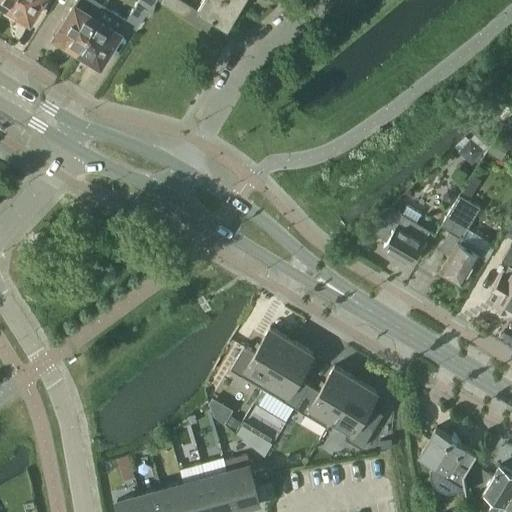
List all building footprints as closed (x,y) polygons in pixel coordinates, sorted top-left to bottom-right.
[(7,0),(2,9),(17,19),(19,15),(27,20),(39,0),(7,0)] [(73,53),(95,17),(103,5),(94,0),(73,0),(52,35),(60,40),(58,44),(73,53)] [(154,0),(136,0),(135,2),(146,9),(143,14),(147,16),(150,11),(148,10),(154,0)] [(190,6),(179,0),(171,0),(168,7),(184,17),(190,6)] [(237,6),(226,0),(201,0),(196,9),(224,27),(237,6)] [(134,28),(143,14),(146,9),(135,2),(125,19),(124,21),(134,28)] [(95,67),(124,21),(125,19),(103,5),(95,17),(73,53),(95,67)] [(480,206),(469,199),(479,181),(472,177),(462,194),(460,193),(441,224),(461,236),(441,269),(444,271),(444,274),(449,276),(452,276),(461,281),(487,238),(480,233),(480,234),(468,227),(480,206)] [(388,205),(365,225),(387,238),(383,245),(411,261),(420,246),(424,239),(429,231),(415,222),(420,214),(407,206),(402,214),(388,205)] [(494,289),(489,296),(496,300),(494,303),(510,313),(511,309),(511,244),(510,243),(501,259),(509,263),(505,270),(503,268),(492,288),(494,289)] [(262,387),(291,339),(269,326),(255,350),(257,352),(243,375),(262,387)] [(298,376),(312,352),(291,339),(262,387),(281,398),(295,375),(298,376)] [(257,352),(255,350),(244,344),(230,367),(243,375),(257,352)] [(329,421),(355,378),(334,365),(319,389),(322,391),(308,414),(326,425),(329,421)] [(294,406),(308,383),(298,376),(295,375),(281,398),(294,406)] [(362,415),(377,391),(355,378),(329,421),(348,432),(359,414),(362,415)] [(322,391),(319,389),(308,383),(294,406),(308,414),(322,391)] [(359,445),(373,422),(362,415),(359,414),(348,432),(346,437),(359,445)] [(465,444),(436,426),(419,454),(432,461),(431,465),(431,468),(431,474),(435,480),(437,483),(440,485),(443,487),(447,487),(465,485),(466,489),(467,489),(464,472),(477,450),(476,450),(475,451),(465,445),(465,444)] [(250,463),(227,469),(238,511),(246,511),(244,504),(260,500),(250,463)] [(500,511),(501,511),(511,493),(511,471),(505,466),(499,465),(492,477),(485,488),(483,491),(496,499),(489,511),(487,510),(486,511),(500,511)] [(238,511),(227,469),(205,475),(215,511),(231,508),(231,511),(238,511)] [(485,488),(492,477),(481,471),(474,481),(485,488)] [(214,511),(215,511),(205,475),(183,481),(191,511),(214,511)] [(191,511),(183,481),(161,487),(167,511),(191,511)] [(167,511),(161,487),(139,493),(144,511),(167,511)] [(144,511),(139,493),(116,499),(119,511),(144,511)] [(511,511),(511,493),(501,511),(502,511),(511,511)]
